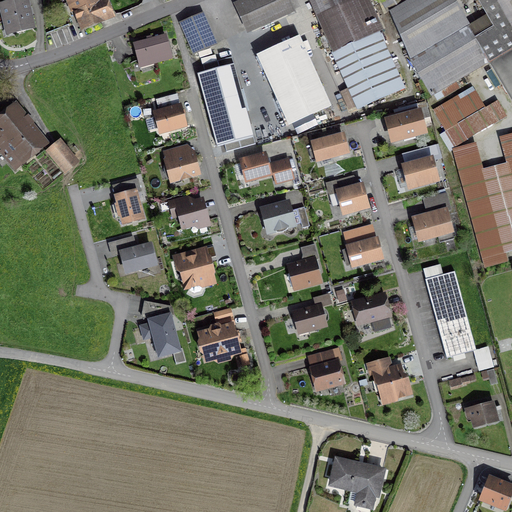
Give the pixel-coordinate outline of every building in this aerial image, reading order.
[(21,0),(7,0),(8,4),(0,6),(0,20),(4,37),(32,30),(25,0),(22,1),(21,0)] [(102,0),(63,0),(77,33),(110,20),(102,0)] [(285,0),(244,0),(233,6),(246,34),(292,14),(285,0)] [(381,32),(365,0),(307,0),(333,54),(376,34),(381,32)] [(384,0),(388,15),(414,0),(384,0)] [(511,0),(504,0),(495,5),(492,0),(478,0),(476,2),(485,18),(466,29),(450,0),(414,0),(388,15),(410,60),(430,98),(487,65),(511,108),(511,0)] [(201,16),(179,25),(192,55),(214,46),(201,16)] [(403,90),(376,34),(333,54),(330,55),(356,112),(403,90)] [(169,60),(164,38),(132,46),(138,68),(169,60)] [(297,38),(254,57),(286,127),(328,108),(297,38)] [(232,68),(196,77),(215,147),(250,138),(232,68)] [(485,111),(474,94),(460,102),(458,98),(434,113),(455,148),(505,118),(497,104),(485,111)] [(155,102),(158,112),(152,113),(159,136),(184,128),(178,106),(175,96),(155,102)] [(46,144),(13,105),(0,115),(0,152),(15,170),(46,144)] [(417,111),(382,120),(389,146),(424,137),(417,111)] [(340,134),(309,143),(315,165),(346,156),(340,134)] [(475,145),(452,151),(484,271),(506,265),(503,254),(511,251),(511,134),(499,138),(506,166),(482,172),(475,145)] [(76,164),(58,142),(44,153),(62,175),(76,164)] [(186,147),(163,154),(172,186),(197,178),(190,153),(186,147)] [(262,155),(238,162),(244,184),(268,178),(265,167),(262,155)] [(436,183),(430,159),(399,167),(405,191),(436,183)] [(286,161),(265,167),(268,178),(272,177),(275,187),(293,182),(286,161)] [(367,212),(360,185),(351,187),(348,176),(324,182),(327,195),(336,193),(342,218),(367,212)] [(111,187),(113,197),(133,192),(134,197),(140,195),(137,181),(111,187)] [(134,197),(133,192),(113,197),(112,198),(120,228),(141,222),(134,197)] [(422,201),(426,215),(410,220),(417,244),(451,234),(444,212),(448,211),(444,195),(422,201)] [(185,199),(167,204),(171,221),(176,219),(181,233),(207,225),(200,201),(192,203),(185,199)] [(303,210),(289,214),(285,203),(259,210),(267,238),(293,230),(293,228),(297,227),(298,232),(308,229),(303,210)] [(374,237),(343,245),(350,271),(381,263),(374,237)] [(155,265),(150,246),(121,254),(126,273),(155,265)] [(303,262),(286,267),(293,292),(319,285),(313,262),(317,261),(313,247),(300,251),(303,262)] [(203,250),(172,258),(183,294),(213,285),(203,250)] [(453,274),(424,281),(445,360),(474,352),(453,274)] [(389,319),(382,294),(349,304),(356,328),(389,319)] [(312,301),(314,308),(292,314),(298,336),(324,329),(319,309),(330,306),(328,297),(312,301)] [(155,335),(161,356),(179,350),(167,307),(145,302),(143,316),(149,317),(150,325),(142,327),(145,337),(155,335)] [(214,316),(217,328),(230,325),(233,324),(230,312),(214,316)] [(204,365),(239,355),(230,325),(217,328),(195,335),(204,365)] [(343,385),(335,361),(333,351),(307,358),(309,368),(307,369),(314,394),(343,385)] [(489,353),(476,357),(480,370),(492,366),(489,353)] [(388,360),(367,366),(370,378),(372,377),(381,408),(409,399),(399,366),(390,368),(388,360)] [(497,386),(492,372),(480,375),(483,382),(488,381),(490,388),(497,386)] [(475,383),(473,377),(448,384),(450,392),(461,389),(461,386),(475,383)] [(497,424),(492,404),(464,411),(469,431),(497,424)] [(376,500),(383,470),(333,459),(326,487),(356,494),(353,507),(370,511),(373,499),(376,500)] [(505,511),(511,495),(511,487),(487,478),(478,503),(503,511),(505,511)]
